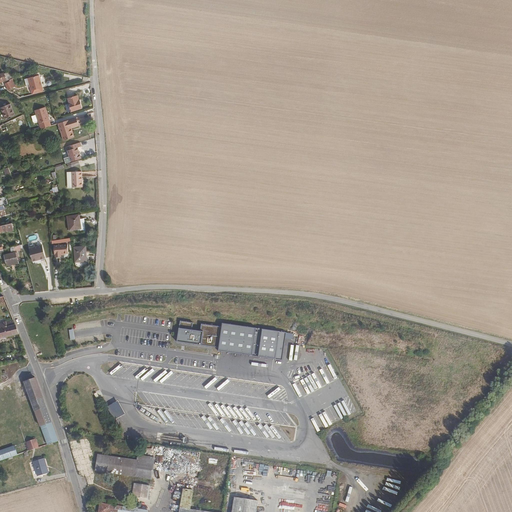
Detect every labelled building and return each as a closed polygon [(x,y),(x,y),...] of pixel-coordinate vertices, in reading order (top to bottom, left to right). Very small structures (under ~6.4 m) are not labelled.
[(42,88),(41,82),(39,75),(28,79),(31,91),(42,88)] [(14,86),(12,81),(10,82),(9,82),(5,84),(7,89),(8,89),(14,86)] [(78,102),(77,99),(78,99),(76,94),(67,97),(68,101),(68,102),(70,110),(81,107),(80,102),(78,102)] [(15,114),(11,106),(10,104),(0,108),(5,119),(15,114)] [(46,114),(44,108),(34,111),(39,128),(48,125),(45,114),(46,114)] [(79,124),(92,120),(90,114),(78,117),(79,124)] [(70,138),(68,129),(69,129),(77,126),(74,118),(56,124),(62,141),(70,138)] [(79,158),(75,148),(79,147),(78,142),(64,147),(69,162),(79,158)] [(80,182),(79,172),(70,172),(71,188),(82,187),(81,182),(80,182)] [(78,229),(76,219),(76,215),(64,217),(66,231),(78,229)] [(39,239),(38,234),(37,231),(31,232),(33,240),(39,239)] [(66,253),(66,244),(52,245),(53,254),(54,254),(54,256),(60,256),(60,253),(66,253)] [(46,258),(43,248),(43,245),(29,248),(32,261),(46,258)] [(85,260),(84,249),(84,246),(72,247),(73,262),(85,261),(85,260)] [(17,261),(15,253),(5,256),(7,264),(17,261)] [(0,338),(15,335),(18,333),(13,320),(0,323),(0,338)] [(180,321),(177,343),(219,349),(222,327),(180,321)] [(223,325),(219,351),(259,357),(262,330),(223,325)] [(262,330),(259,357),(283,360),(287,334),(262,330)] [(58,441),(54,429),(35,378),(30,380),(29,379),(24,381),(23,381),(30,400),(34,412),(38,420),(46,443),(46,445),(58,441)] [(128,413),(119,398),(108,404),(117,419),(128,413)] [(34,412),(30,400),(25,401),(30,414),(34,412)] [(38,448),(35,439),(26,442),(29,451),(38,448)] [(16,455),(13,446),(4,449),(7,458),(16,455)] [(136,475),(138,460),(98,454),(96,469),(136,475)] [(152,476),(154,460),(154,456),(139,454),(138,460),(136,475),(151,477),(152,476)] [(48,469),(45,458),(44,455),(33,458),(38,472),(48,469)] [(148,499),(150,486),(135,483),(133,496),(148,499)] [(204,511),(190,510),(193,491),(182,489),(179,511),(204,511)] [(256,511),(258,500),(235,496),(232,511),(256,511)] [(108,511),(110,503),(100,502),(98,511),(108,511)]
